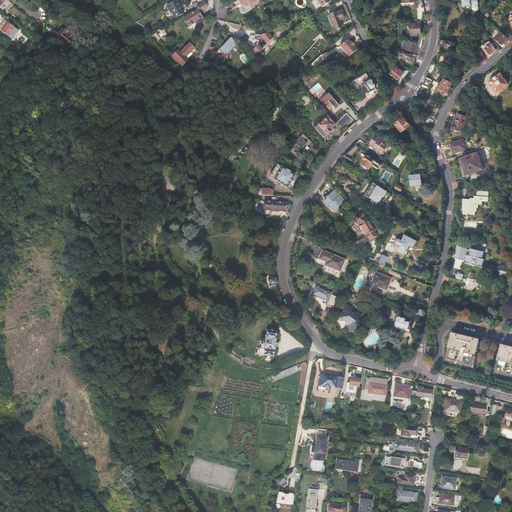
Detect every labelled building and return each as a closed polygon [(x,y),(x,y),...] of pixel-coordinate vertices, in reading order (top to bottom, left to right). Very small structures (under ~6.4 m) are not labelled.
[(174,0),(166,6),(170,12),(171,11),(175,17),(183,12),(174,0)] [(238,0),(240,5),(247,7),(250,6),(251,8),(252,9),(254,8),(255,7),(255,5),(259,3),(258,1),(257,0),(238,0)] [(331,1),(329,0),(312,0),(318,9),(326,4),(330,2),(331,1)] [(202,16),(197,8),(183,17),(189,25),(202,16)] [(345,18),(341,8),(327,14),(334,31),(343,27),(340,20),(345,18)] [(1,18),(0,19),(0,29),(9,37),(12,34),(12,35),(17,30),(4,20),(1,18)] [(422,22),(416,22),(416,23),(411,23),(412,35),(417,35),(417,33),(421,33),(421,25),(423,25),(422,22)] [(66,32),(68,30),(63,27),(56,35),(61,39),(61,38),(69,44),(72,39),(65,34),(67,32),(66,32)] [(509,40),(506,38),(501,32),(495,38),(502,45),(503,44),(505,45),(505,44),(509,40)] [(252,51),(257,56),(273,39),(267,33),(260,36),(254,35),(252,41),(256,42),(255,46),(252,51)] [(348,54),(356,47),(353,44),(354,44),(350,40),(349,40),(347,37),(339,44),(348,54)] [(214,63),(220,69),(230,59),(226,55),(237,44),(232,39),(221,49),(225,53),(214,63)] [(455,43),(439,40),(439,41),(438,45),(446,46),(446,48),(454,50),(455,43)] [(411,42),(408,50),(416,52),(418,44),(411,42)] [(487,57),(496,50),(494,48),(489,42),(486,44),(488,47),(482,50),(487,57)] [(190,52),(194,48),(190,43),(180,52),(179,50),(178,50),(172,55),(181,65),(187,59),(186,58),(185,57),(190,52)] [(417,55),(402,53),(400,56),(404,59),(406,58),(412,62),(413,60),(414,61),(416,58),(415,57),(417,55)] [(404,72),(396,66),(391,74),(398,79),(404,72)] [(498,73),(490,78),(491,80),(490,81),(497,91),(508,84),(501,74),(499,75),(498,73)] [(367,74),(357,80),(362,87),(364,86),(368,92),(376,88),(374,85),(379,82),(376,76),(370,79),(367,74)] [(432,80),(426,77),(422,84),(421,86),(419,92),(425,95),(432,80)] [(444,79),(442,85),(450,88),(452,83),(444,79)] [(450,88),(442,85),(440,89),(437,88),(435,92),(444,96),(445,92),(448,93),(450,88)] [(425,95),(419,92),(417,99),(422,101),(425,95)] [(339,106),(327,94),(320,101),(328,110),(332,106),(335,110),(339,106)] [(343,130),(353,120),(346,114),(337,124),(343,130)] [(458,114),(453,129),(463,132),(468,117),(458,114)] [(325,134),(334,125),(326,116),(321,121),(321,122),(317,126),(325,134)] [(410,125),(404,117),(395,124),(401,132),(410,125)] [(335,124),(326,133),(327,134),(328,133),(329,134),(334,129),(333,128),(336,125),(335,124)] [(299,138),(295,134),(290,139),(294,143),(288,149),(296,157),(310,142),(302,135),(299,138)] [(377,137),(369,148),(372,149),(373,149),(378,152),(378,154),(381,155),(388,146),(383,142),(384,141),(377,137)] [(366,144),(360,139),(356,144),(362,148),(366,144)] [(463,139),(450,143),(453,153),(466,149),(463,139)] [(362,148),(356,144),(349,150),(344,156),(352,160),(362,148)] [(477,153),(457,160),(463,176),(483,170),(477,153)] [(364,160),(362,163),(365,165),(364,167),(366,169),(368,167),(370,168),(373,164),(379,169),(381,165),(375,161),(375,160),(367,155),(365,154),(364,156),(364,160)] [(270,176),(281,183),(290,173),(282,167),(283,165),(280,162),(278,163),(270,176)] [(290,172),(281,183),(287,187),(295,175),(290,172)] [(420,173),(409,174),(411,186),(421,185),(420,173)] [(373,183),(364,196),(370,200),(369,202),(372,204),(371,205),(373,206),(373,205),(376,207),(381,198),(382,199),(386,192),(373,183)] [(327,199),(324,202),(325,202),(334,211),(338,207),(337,205),(344,199),(335,190),(336,190),(335,189),(327,198),(327,199)] [(470,200),(463,199),(462,210),(464,211),(462,213),(469,214),(469,215),(475,215),(476,212),(476,209),(478,209),(478,205),(482,205),(482,202),(488,202),(489,192),(477,191),(477,196),(474,196),(474,198),(470,198),(470,200)] [(289,203),(265,201),(264,210),(287,211),(287,205),(289,205),(289,203)] [(361,213),(355,222),(360,225),(366,235),(367,235),(370,241),(378,236),(375,231),(376,230),(368,217),(361,213)] [(442,230),(443,221),(432,217),(428,225),(442,230)] [(411,246),(415,239),(405,234),(402,239),(401,238),(400,238),(399,238),(398,238),(397,238),(396,239),(395,240),(395,241),(395,242),(396,243),(396,244),(397,245),(399,246),(407,251),(407,250),(408,250),(409,247),(409,246),(410,246),(411,246)] [(467,255),(465,263),(483,267),(485,259),(482,258),(484,251),(471,248),(470,249),(466,248),(465,255),(467,255)] [(325,267),(325,269),(340,275),(346,260),(330,254),(322,251),(318,259),(326,263),(325,267)] [(379,260),(377,264),(384,267),(386,260),(380,258),(379,260)] [(270,286),(277,284),(275,277),(275,266),(275,261),(273,261),(273,266),(272,266),(272,275),(273,275),(273,277),(268,279),(270,286)] [(507,273),(509,267),(503,266),(499,266),(498,271),(501,274),(507,276),(507,273)] [(388,286),(391,279),(375,272),(370,284),(384,290),(386,285),(388,286)] [(332,292),(316,286),(312,295),(328,301),(327,305),(333,307),(337,297),(332,294),(332,292)] [(375,311),(385,314),(389,306),(381,304),(375,311)] [(348,305),(344,310),(346,311),(344,314),(343,312),(339,317),(343,320),(346,319),(346,322),(349,321),(352,332),(355,331),(360,324),(359,319),(362,315),(357,311),(355,313),(355,312),(355,311),(354,310),(352,310),(351,310),(352,308),(348,305)] [(406,319),(398,316),(394,327),(409,331),(412,318),(407,317),(406,319)] [(265,349),(264,355),(267,355),(267,356),(270,357),(271,356),(273,356),(274,357),(274,351),(275,351),(277,338),(276,338),(277,332),(277,331),(276,332),(274,331),(271,330),(271,331),(268,330),(267,330),(267,331),(266,336),(266,337),(265,340),(262,340),(260,341),(260,343),(262,345),(265,345),(264,349),(265,349)] [(478,340),(453,334),(447,359),(472,365),(478,340)] [(511,347),(502,345),(497,371),(511,374),(511,347)] [(244,362),(245,364),(252,366),(253,366),(255,361),(254,359),(247,357),(245,358),(244,362)] [(300,392),(303,393),(308,364),(304,362),(299,391),(301,391),(300,392)] [(297,365),(272,376),(274,382),(300,371),(297,365)] [(345,376),(324,372),(324,375),(323,377),(322,379),(321,379),(320,385),(342,390),(342,389),(345,376)] [(365,387),(369,388),(369,383),(387,385),(388,379),(370,376),(369,378),(367,378),(365,387)] [(359,387),(361,379),(351,377),(349,385),(359,387)] [(369,388),(368,393),(386,395),(387,385),(369,383),(369,388)] [(437,386),(432,384),(432,390),(422,389),(423,387),(417,387),(416,396),(431,398),(431,394),(435,395),(437,386)] [(395,385),(393,396),(408,398),(410,387),(395,385)] [(446,399),(444,411),(461,413),(462,401),(465,401),(465,397),(458,396),(456,400),(446,399)] [(471,404),(470,412),(485,414),(486,406),(471,404)] [(401,426),(400,436),(410,438),(410,435),(416,436),(417,428),(401,426)] [(318,436),(316,447),(312,446),(311,452),(315,453),(314,460),(324,461),(327,437),(318,436)] [(417,445),(396,442),(395,450),(416,453),(417,445)] [(468,459),(469,449),(466,448),(466,447),(458,446),(458,447),(455,447),(454,452),(454,457),(463,458),(468,459)] [(405,459),(386,457),(385,465),(403,468),(405,459)] [(335,469),(335,471),(342,472),(342,469),(357,470),(359,459),(354,458),(354,462),(338,460),(337,468),(335,469)] [(398,477),(398,483),(413,485),(415,476),(405,475),(405,478),(398,477)] [(442,477),(441,488),(461,491),(461,487),(455,486),(456,479),(442,477)] [(318,486),(309,485),(307,499),(310,499),(310,503),(306,503),(306,507),(315,508),(316,499),(314,499),(315,496),(317,496),(318,486)] [(397,491),(396,501),(415,504),(417,494),(397,491)] [(293,495),(278,493),(276,503),(292,505),(293,495)] [(440,494),(439,504),(453,506),(454,496),(440,494)] [(361,499),(359,511),(370,511),(372,501),(361,499)]
